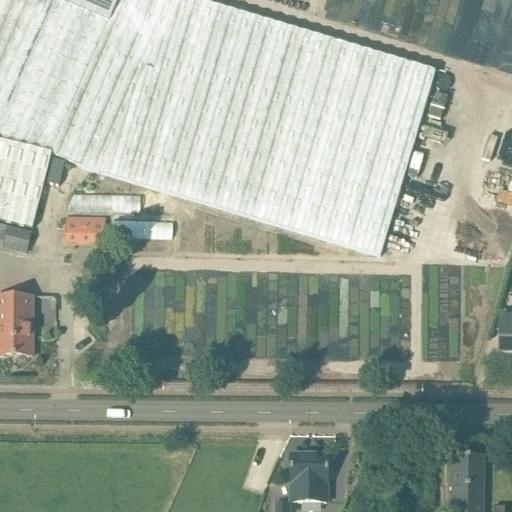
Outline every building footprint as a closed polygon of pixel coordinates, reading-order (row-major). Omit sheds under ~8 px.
[(0,222),(31,231),(50,155),(99,177),(100,175),(380,260),(436,72),(194,0),(176,0),(176,2),(174,1),(171,0),(9,0),(0,21),(0,222)] [(64,164),(53,161),(47,184),(59,187),(64,164)] [(75,195),(67,213),(140,214),(140,196),(75,195)] [(66,243),(105,244),(106,221),(66,220),(66,243)] [(172,223),(114,221),(114,239),(172,241),(172,223)] [(0,249),(26,256),(32,234),(0,226),(0,249)] [(0,298),(0,358),(33,358),(33,298),(0,298)] [(511,316),(500,317),(500,355),(511,355),(511,316)] [(291,511),(292,504),(327,504),(328,456),(291,455),(290,502),(273,504),(272,511),(291,511)] [(452,458),(451,511),(504,511),(504,509),(493,509),(492,511),(483,511),(484,459),(452,458)]
